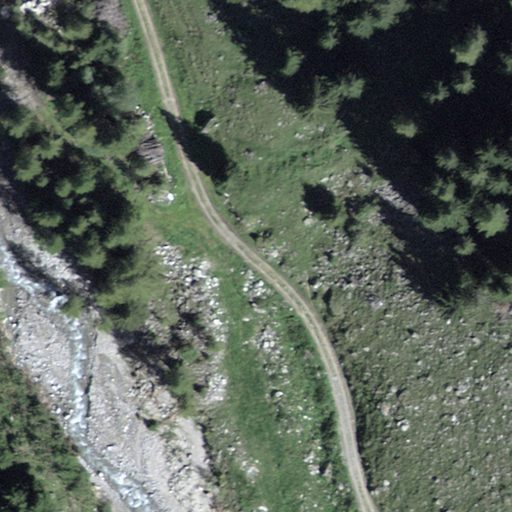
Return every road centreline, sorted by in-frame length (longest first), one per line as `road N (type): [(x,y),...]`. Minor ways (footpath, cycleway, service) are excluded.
road 1 (track): [(133,0),(190,189),(264,280),(351,411),(373,511)]
road 2 (track): [(0,27),(20,107),(91,207),(220,234)]
